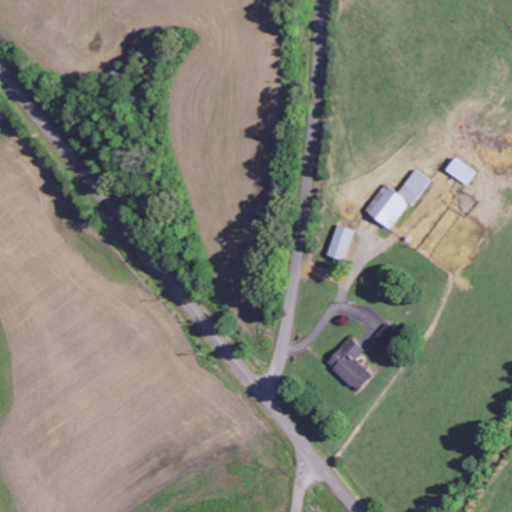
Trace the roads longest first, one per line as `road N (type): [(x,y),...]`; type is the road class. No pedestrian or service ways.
road 1 (secondary): [(356,511),(0,75)]
road 2 (tertiary): [(261,395),(280,348),(300,234),(322,0)]
